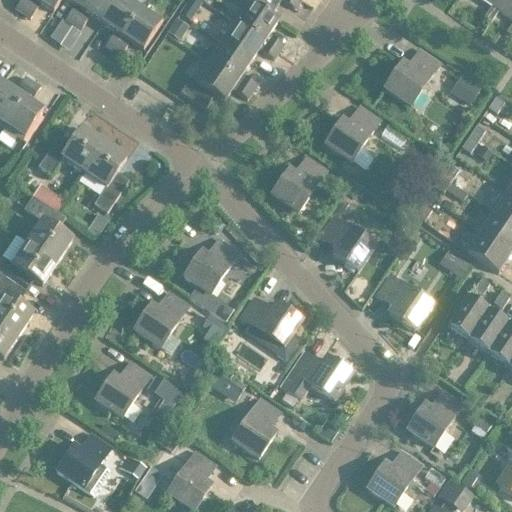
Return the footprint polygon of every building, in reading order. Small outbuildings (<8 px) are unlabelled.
[(20,16),(30,0),(20,0),(13,11),(20,16)] [(59,0),(30,0),(20,16),(27,21),(37,7),(50,15),(59,0)] [(69,28),(87,0),(60,0),(72,8),(62,23),(69,28)] [(99,26),(116,0),(87,0),(69,28),(77,33),(87,18),(99,26)] [(116,0),(99,26),(112,34),(101,49),(109,54),(140,9),(145,1),(144,0),(116,0)] [(237,0),(244,4),(266,19),(278,2),(292,12),(298,4),(292,0),(237,0)] [(481,19),(488,24),(496,12),(493,10),(499,0),(477,0),(489,8),(481,19)] [(511,0),(499,0),(493,10),(496,12),(511,23),(503,34),(510,39),(511,36),(511,0)] [(231,24),(276,55),(282,46),(267,36),(275,25),(266,19),(244,4),(231,24)] [(161,23),(140,9),(109,54),(117,60),(127,44),(141,53),(161,23)] [(186,30),(174,22),(165,35),(178,43),(186,30)] [(217,44),(247,64),(256,52),(271,62),(276,55),(231,24),(217,44)] [(240,75),(247,64),(217,44),(205,64),(249,93),(255,86),(240,75)] [(406,70),(400,66),(383,91),(408,109),(437,66),(418,53),(406,70)] [(249,93),(205,64),(191,84),(186,81),(177,96),(201,112),(211,98),(220,104),(228,92),(244,102),(249,93)] [(11,95),(0,87),(0,127),(29,85),(21,79),(11,95)] [(458,79),(448,95),(467,108),(477,92),(458,79)] [(29,85),(0,127),(0,130),(19,143),(39,114),(26,105),(37,90),(29,85)] [(493,116),(501,104),(493,99),(485,111),(493,116)] [(339,122),(322,148),(349,166),(378,123),(357,109),(346,126),(339,122)] [(385,128),(378,138),(398,151),(405,141),(385,128)] [(474,128),(466,139),(474,145),(482,134),(474,128)] [(59,162),(80,176),(101,146),(79,131),(63,154),(51,146),(34,170),(47,178),(59,162)] [(474,145),(466,139),(458,151),(467,156),(474,145)] [(101,146),(80,176),(101,191),(90,207),(103,216),(119,192),(107,184),(123,161),(101,146)] [(479,149),(474,157),(485,164),(490,155),(479,149)] [(269,197),(295,215),(324,173),(304,160),(293,176),(286,172),(269,197)] [(455,173),(447,168),(439,179),(447,185),(455,173)] [(36,200),(42,189),(21,179),(15,190),(36,200)] [(447,185),(439,179),(432,190),(440,196),(447,185)] [(349,186),(342,196),(353,203),(359,193),(349,186)] [(448,187),(444,193),(461,204),(465,198),(448,187)] [(511,199),(505,195),(491,214),(511,228),(511,199)] [(44,209),(53,215),(61,203),(52,197),(44,209)] [(23,245),(53,265),(68,243),(45,228),(53,216),(29,199),(20,212),(37,224),(23,245)] [(429,213),(420,207),(412,219),(421,225),(429,213)] [(478,234),(509,255),(511,250),(511,228),(491,214),(478,234)] [(95,216),(92,222),(102,229),(106,223),(95,216)] [(329,257),(355,274),(373,248),(330,220),(317,239),(334,250),(329,257)] [(509,255),(478,234),(464,255),(495,276),(509,255)] [(181,280),(207,298),(236,256),(217,242),(205,258),(199,254),(181,280)] [(0,260),(0,280),(14,290),(23,277),(38,287),(53,265),(23,245),(9,266),(0,260)] [(411,333),(429,307),(386,278),(373,298),(390,309),(385,316),(411,333)] [(0,280),(0,330),(14,340),(29,318),(6,302),(14,290),(0,280)] [(478,281),(470,292),(479,298),(487,287),(478,281)] [(131,334),(157,351),(186,308),(166,295),(155,312),(148,308),(131,334)] [(498,295),(490,306),(499,311),(506,300),(498,295)] [(444,331),(465,345),(485,314),(465,300),(444,331)] [(288,340),(299,323),(273,306),(269,312),(252,301),(239,321),(250,328),(244,337),(284,364),(296,345),(288,340)] [(485,314),(465,345),(484,358),(505,327),(485,314)] [(206,318),(199,329),(205,333),(200,341),(212,349),(225,330),(206,318)] [(511,331),(505,327),(484,358),(504,371),(511,359),(511,331)] [(0,360),(14,340),(0,330),(0,360)] [(330,404),(349,377),(324,360),(319,367),(303,355),(279,390),(301,405),(311,390),(330,404)] [(93,404),(119,421),(147,378),(128,365),(116,382),(110,378),(93,404)] [(202,388),(211,395),(219,384),(228,390),(224,396),(234,403),(243,390),(214,370),(202,388)] [(157,401),(170,409),(179,396),(153,378),(144,392),(157,401)] [(422,407),(404,433),(431,451),(459,408),(439,395),(428,411),(422,407)] [(230,444),(256,462),(273,436),(267,432),(278,415),(259,402),(230,444)] [(477,420),(467,434),(479,442),(489,428),(477,420)] [(325,424),(316,437),(329,446),(338,432),(325,424)] [(101,426),(97,433),(113,444),(117,437),(101,426)] [(128,444),(140,455),(150,444),(138,433),(128,444)] [(160,433),(152,444),(169,455),(177,444),(160,433)] [(53,475),(80,492),(90,499),(107,474),(97,467),(109,450),(89,437),(77,453),(71,449),(53,475)] [(382,467),(365,493),(391,510),(420,467),(400,454),(389,471),(382,467)] [(165,497),(187,511),(192,511),(208,489),(202,484),(213,468),(194,455),(165,497)] [(123,458),(116,470),(136,481),(143,470),(123,458)] [(511,462),(494,489),(511,500),(511,462)] [(428,485),(436,490),(443,480),(428,470),(421,480),(428,485)] [(476,478),(468,472),(458,486),(466,492),(476,478)] [(448,511),(458,511),(468,498),(444,482),(431,500),(448,511)] [(436,490),(428,485),(422,493),(430,499),(436,490)]
